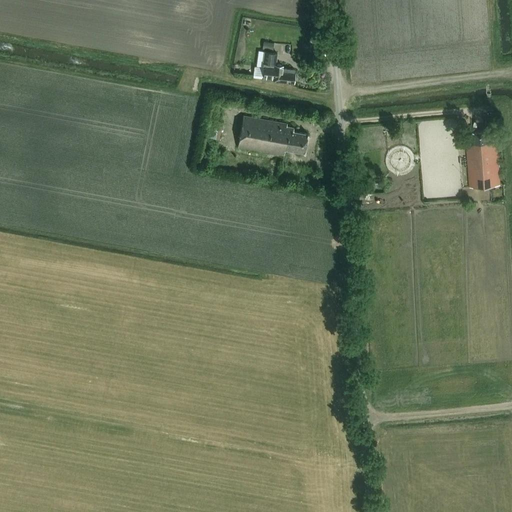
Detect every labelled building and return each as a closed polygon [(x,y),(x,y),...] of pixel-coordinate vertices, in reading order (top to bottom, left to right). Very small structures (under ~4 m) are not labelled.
[(273,51),(274,43),(263,42),(262,49),(273,51)] [(264,51),(264,53),(263,69),(265,69),(263,80),(273,81),(294,83),(295,74),(294,74),(294,70),(283,69),(283,67),(276,66),(277,52),(264,51)] [(304,153),(308,134),(293,131),(294,128),(286,127),(287,124),(243,116),(238,147),(284,156),(285,150),(304,153)] [(218,139),(221,122),(211,120),(208,137),(218,139)] [(471,187),(500,185),(496,135),(490,135),(490,130),(472,131),(473,137),(466,137),(471,187)]
